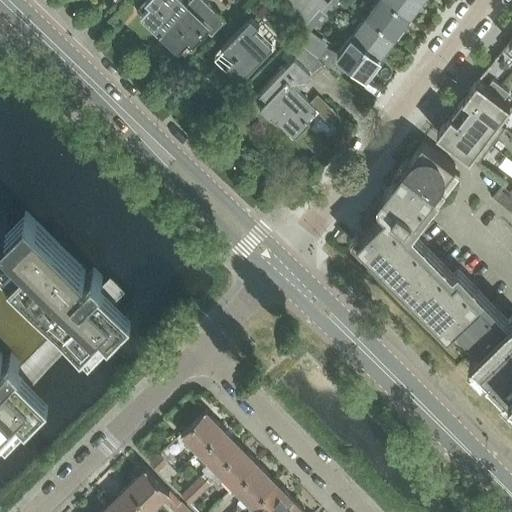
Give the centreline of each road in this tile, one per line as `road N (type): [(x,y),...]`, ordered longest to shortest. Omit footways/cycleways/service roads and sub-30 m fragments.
road 1 (tertiary): [(0,9),(274,274)]
road 2 (tertiary): [(287,257),(16,0)]
road 3 (residential): [(287,257),(482,0)]
road 4 (residential): [(38,511),(202,349)]
road 5 (residential): [(362,511),(202,349)]
road 6 (tertiary): [(511,495),(359,344)]
